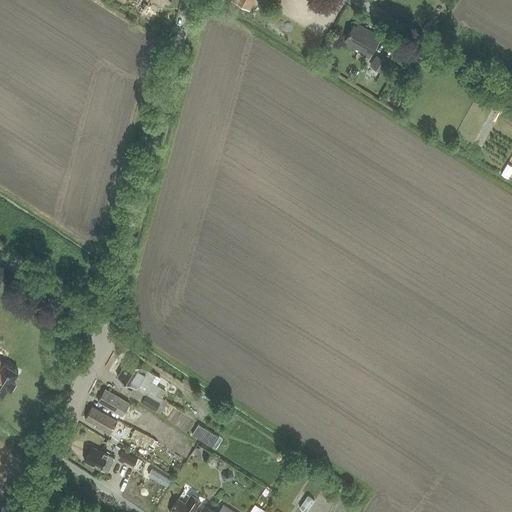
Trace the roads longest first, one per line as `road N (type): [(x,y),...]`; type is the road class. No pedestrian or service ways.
road 1 (tertiary): [(191,0),(107,309),(92,323)]
road 2 (tertiary): [(511,96),(351,0)]
road 3 (secondary): [(51,457),(97,350),(92,323)]
